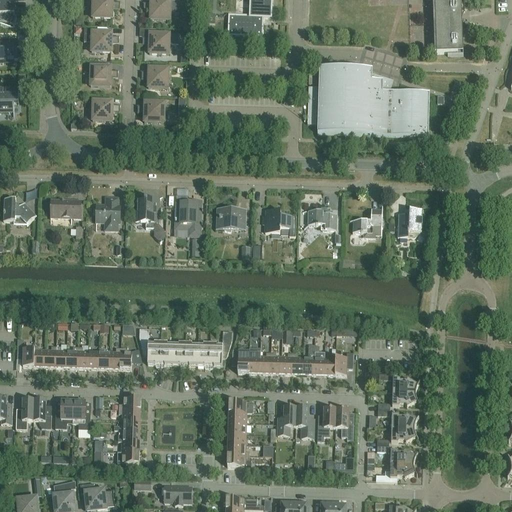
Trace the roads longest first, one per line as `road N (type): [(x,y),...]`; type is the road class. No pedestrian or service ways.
road 1 (residential): [(293,163),(294,114),(194,111),(195,72),(295,74),(295,53)]
road 2 (residential): [(127,180),(363,187)]
road 3 (residential): [(468,280),(442,304),(436,495)]
road 4 (residential): [(486,495),(492,309),(488,293),(468,280)]
road 5 (residential): [(295,53),(496,69)]
road 6 (tertiary): [(293,163),(128,159)]
road 7 (residential): [(364,398),(209,393)]
road 8 (residential): [(361,493),(206,489)]
road 9 (residential): [(150,392),(0,388)]
road 10 (residential): [(45,0),(53,15),(57,138)]
road 11 (residential): [(0,177),(127,180)]
road 12 (residential): [(204,470),(149,462),(150,392)]
